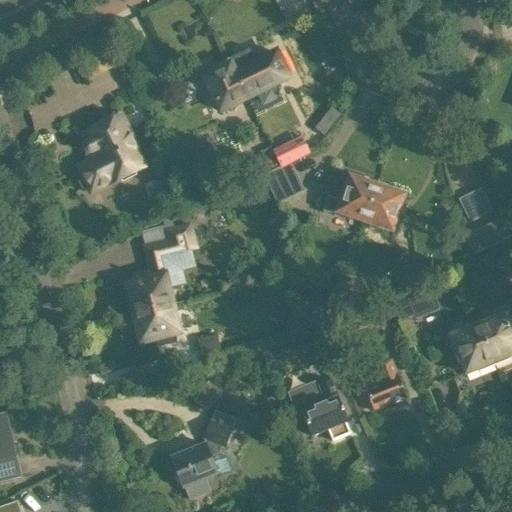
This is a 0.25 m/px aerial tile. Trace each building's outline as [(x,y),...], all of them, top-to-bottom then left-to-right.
[(250,50),(228,61),(247,100),(289,79),(276,54),(257,63),(250,50)] [(247,100),(228,61),(212,68),(215,73),(203,78),(220,113),(247,100)] [(128,133),(121,118),(117,120),(115,119),(112,118),(110,118),(107,119),(105,120),(104,122),(103,123),(102,124),(102,126),(102,128),(85,136),(88,142),(87,143),(85,144),(84,146),(84,147),(84,148),(84,150),(85,152),(86,153),(87,154),(88,154),(90,154),(91,154),(93,153),(96,159),(78,168),(91,193),(144,167),(132,141),(137,139),(133,131),(128,133)] [(310,155),(302,138),(273,152),(281,168),(290,164),(310,155)] [(243,164),(251,181),(269,172),(262,156),(243,164)] [(297,178),(290,164),(281,168),(270,174),(265,176),(272,190),(297,178)] [(324,211),(364,225),(377,187),(349,177),(340,202),(328,198),(324,211)] [(251,186),(260,206),(271,201),(263,181),(251,186)] [(377,187),(364,225),(393,235),(406,197),(377,187)] [(173,208),(169,196),(154,200),(158,213),(173,208)] [(460,201),(458,201),(470,225),(483,218),(472,197),(461,203),(460,201)] [(502,223),(481,233),(489,249),(511,239),(502,220),(501,221),(502,223)] [(185,283),(182,269),(195,266),(191,250),(196,249),(190,226),(175,229),(165,232),(168,242),(144,248),(151,279),(126,286),(133,315),(172,305),(168,288),(185,283)] [(511,277),(511,253),(498,260),(506,280),(511,277)] [(340,278),(336,290),(348,294),(352,281),(340,278)] [(414,315),(437,306),(428,285),(405,294),(414,315)] [(396,312),(400,322),(414,316),(414,315),(405,294),(391,300),(396,312)] [(396,312),(391,300),(379,305),(384,317),(396,312)] [(172,305),(133,315),(141,344),(179,334),(172,305)] [(511,328),(506,315),(479,327),(493,363),(511,355),(511,328)] [(311,332),(324,365),(337,359),(324,327),(311,332)] [(493,363),(479,327),(451,338),(465,375),(493,363)] [(198,341),(205,364),(223,359),(217,336),(198,341)] [(280,356),(276,347),(260,353),(263,362),(280,356)] [(386,380),(364,389),(373,412),(407,399),(392,364),(381,368),(386,380)] [(350,434),(345,423),(347,422),(330,381),(319,386),(318,383),(306,388),(307,391),(289,398),(297,417),(302,415),(311,437),(327,431),(332,442),(350,434)] [(219,455),(222,446),(225,448),(235,421),(213,413),(203,439),(209,441),(207,445),(170,460),(172,466),(171,467),(174,474),(175,474),(182,490),(184,489),(189,500),(210,491),(206,480),(218,475),(219,477),(229,472),(230,469),(225,455),(221,454),(219,455)] [(0,481),(19,477),(11,441),(9,441),(3,417),(0,417),(0,481)] [(0,511),(20,511),(17,501),(0,507),(0,511)]
